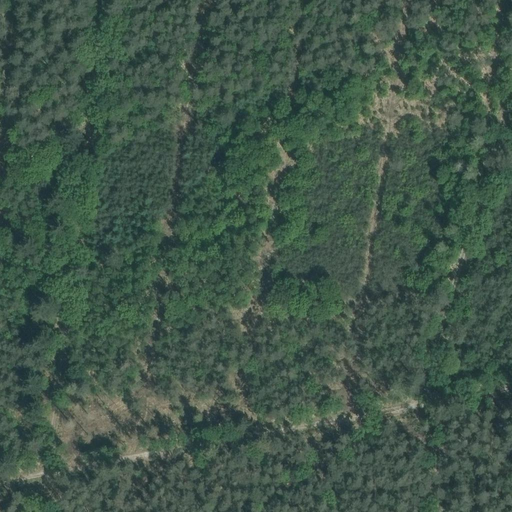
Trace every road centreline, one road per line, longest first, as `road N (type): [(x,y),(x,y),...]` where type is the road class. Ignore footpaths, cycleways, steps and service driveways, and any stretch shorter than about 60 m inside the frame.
road 1 (track): [(39,475),(97,0)]
road 2 (track): [(39,475),(431,398)]
road 3 (track): [(511,95),(428,371),(431,398)]
